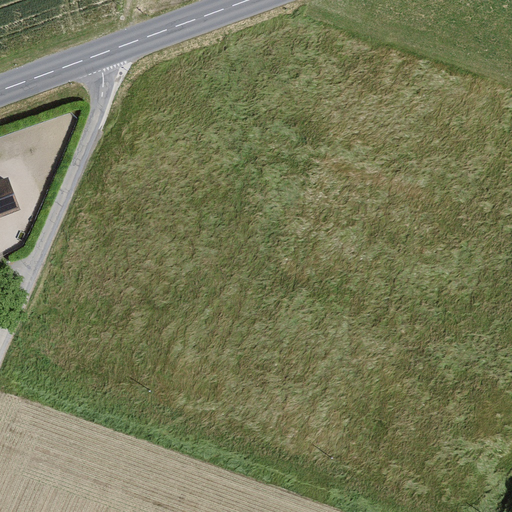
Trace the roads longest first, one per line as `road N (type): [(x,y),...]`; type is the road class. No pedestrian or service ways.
road 1 (unclassified): [(0,344),(102,98),(100,55)]
road 2 (tertiary): [(100,55),(248,0)]
